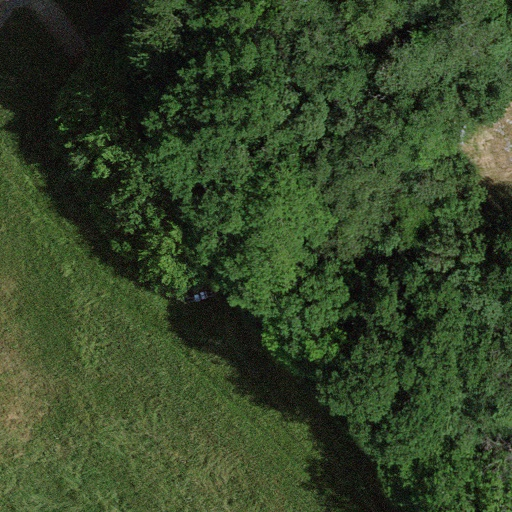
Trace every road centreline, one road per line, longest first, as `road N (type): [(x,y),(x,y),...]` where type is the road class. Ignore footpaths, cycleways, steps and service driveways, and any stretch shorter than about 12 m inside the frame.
road 1 (track): [(74,42),(51,142),(81,237),(347,511)]
road 2 (track): [(40,0),(214,211)]
